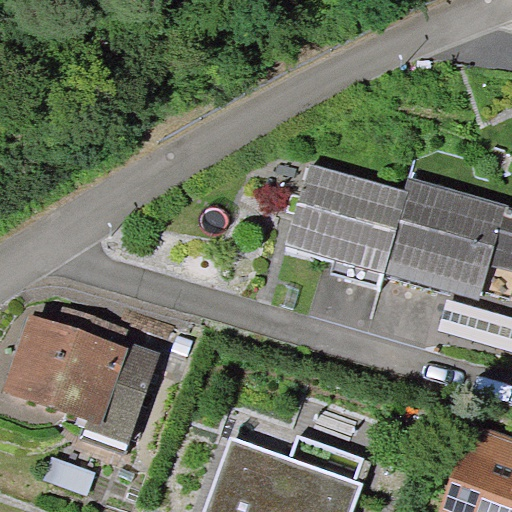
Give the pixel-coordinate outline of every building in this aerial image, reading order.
[(405,189),(308,162),(285,245),(335,258),(385,274),(408,190),(405,189)] [(505,204),(409,176),(405,189),(408,190),(385,274),(478,298),(488,264),(505,204)] [(511,205),(505,204),(488,264),(511,271),(511,205)] [(385,274),(335,258),(331,273),(380,288),(385,274)] [(511,317),(448,300),(439,329),(511,349),(511,317)] [(59,322),(30,311),(2,389),(89,420),(86,428),(129,443),(162,353),(125,340),(129,330),(64,307),(59,322)] [(511,511),(511,435),(471,422),(439,511),(511,511)] [(290,458),(231,437),(203,511),(353,511),(372,461),(299,435),(290,458)] [(97,474),(52,456),(43,478),(88,496),(97,474)]
